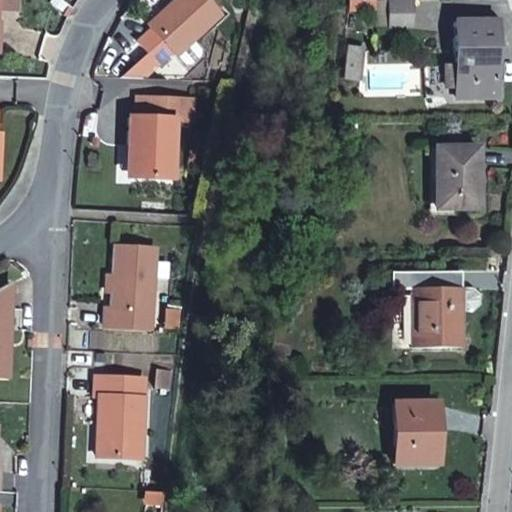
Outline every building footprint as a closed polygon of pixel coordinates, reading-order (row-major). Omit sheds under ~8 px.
[(221,14),(208,0),(182,0),(156,24),(158,26),(144,39),(166,62),(179,50),(180,51),(195,37),(221,14)] [(416,9),(396,9),(396,34),(417,34),(416,9)] [(501,107),(501,34),(480,34),(461,33),(460,107),(501,107)] [(195,37),(180,51),(189,61),(195,61),(204,53),(204,47),(195,37)] [(367,58),(350,56),(347,86),(364,88),(367,58)] [(179,176),(181,117),(135,116),(135,143),(143,143),(142,175),(179,176)] [(481,214),(482,151),(439,151),(438,214),(481,214)] [(156,327),(158,251),(119,250),(118,309),(114,309),(114,326),(156,327)] [(466,320),(466,298),(424,298),(424,286),(397,286),(397,300),(415,299),(417,358),(467,357),(466,320)] [(0,373),(9,374),(12,306),(1,287),(0,287),(0,373)] [(476,298),(466,298),(466,320),(476,320),(484,313),(483,304),(476,298)] [(325,345),(324,363),(336,364),(338,346),(325,345)] [(141,455),(141,379),(93,379),(93,396),(98,396),(98,455),(141,455)] [(440,474),(440,411),(399,411),(399,473),(440,474)]
